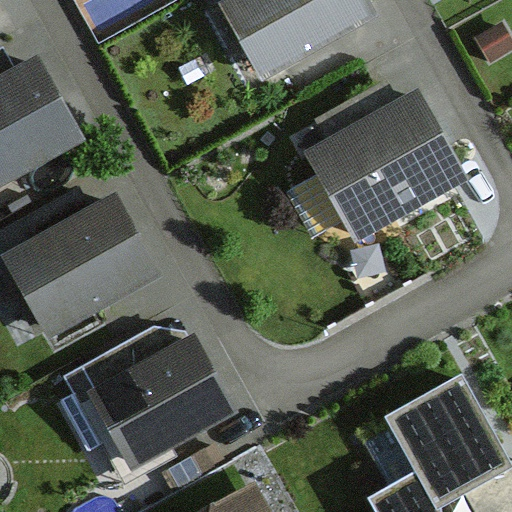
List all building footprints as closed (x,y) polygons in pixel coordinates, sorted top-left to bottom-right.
[(371,36),(352,0),(232,0),(217,8),(263,94),(371,36)] [(0,183),(76,143),(30,58),(0,73),(0,183)] [(459,182),(413,97),(305,155),(350,240),(459,182)] [(146,285),(101,200),(0,253),(0,272),(38,343),(146,285)] [(229,423),(184,338),(75,395),(120,480),(229,423)] [(511,511),(511,469),(461,382),(352,444),(391,511),(434,511),(458,498),(466,511),(511,511)] [(261,511),(254,498),(226,511),(261,511)]
